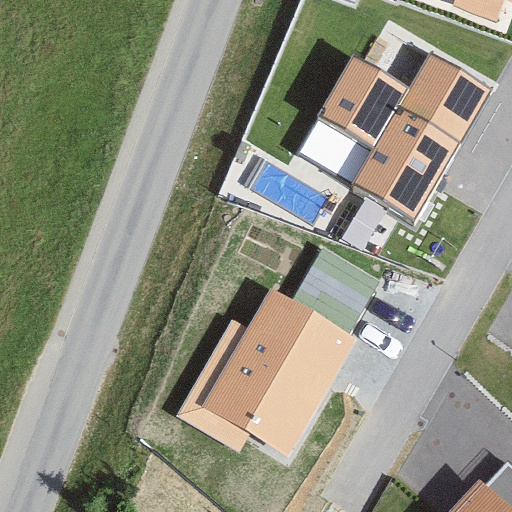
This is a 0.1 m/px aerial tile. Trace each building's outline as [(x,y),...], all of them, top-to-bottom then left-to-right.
[(511,0),(476,0),(511,12),(511,0)] [(385,18),(367,55),(415,78),(433,42),(385,18)] [(412,98),(354,64),(319,123),(373,155),(351,192),(415,230),(498,89),(438,54),(412,98)] [(349,342),(273,297),(211,403),(288,447),(349,342)] [(511,511),(511,509),(482,482),(453,511),(511,511)]
